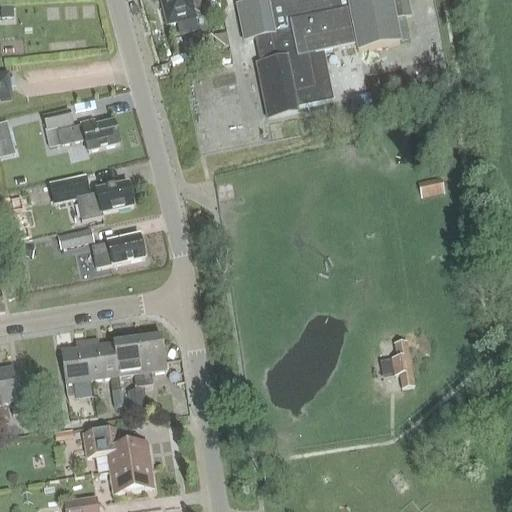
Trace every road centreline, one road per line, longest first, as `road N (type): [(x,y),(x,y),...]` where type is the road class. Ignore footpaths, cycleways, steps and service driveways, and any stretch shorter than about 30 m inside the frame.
road 1 (unclassified): [(186,297),(116,0)]
road 2 (unclassified): [(218,511),(186,297)]
road 3 (residential): [(186,297),(0,327)]
